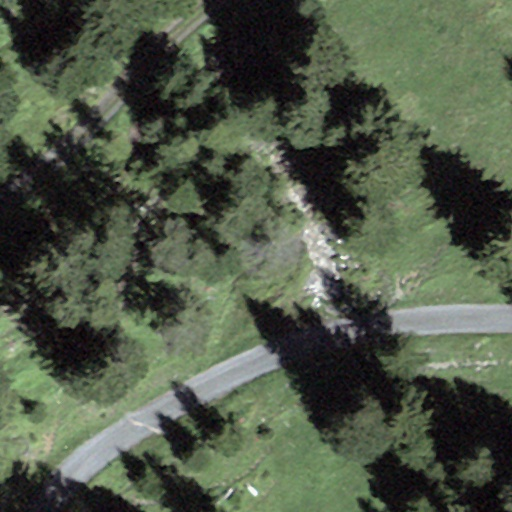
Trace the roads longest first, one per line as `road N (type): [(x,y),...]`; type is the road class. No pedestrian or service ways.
road 1 (track): [(511,285),(358,283),(113,406),(5,511)]
road 2 (track): [(0,202),(183,0)]
